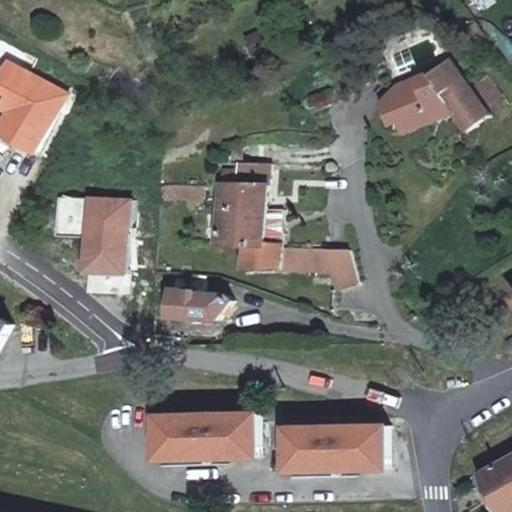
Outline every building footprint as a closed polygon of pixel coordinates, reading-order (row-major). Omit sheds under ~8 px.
[(449,54),(443,57),(457,77),(463,73),(449,54)] [(452,105),(467,127),(489,112),(484,104),(469,83),(463,73),(457,77),(443,57),(415,75),(400,79),(403,90),(382,96),(387,115),(395,114),(398,125),(452,105)] [(487,71),(469,83),(484,104),(502,92),(487,71)] [(227,191),(226,208),(272,209),(273,168),(242,168),(242,175),(227,174),(227,191)] [(226,208),(225,243),(249,243),(270,244),(271,242),(288,242),(287,209),(272,209),(226,208)] [(270,244),(249,243),(248,272),(287,273),(287,269),(288,247),(288,242),(271,242),(270,244)] [(324,248),(288,247),(287,269),(324,271),(324,248)] [(324,248),(324,271),(337,272),(340,285),(364,279),(355,249),(324,248)] [(207,292),(208,278),(178,277),(177,292),(172,291),(170,317),(222,319),(237,301),(234,293),(207,292)] [(0,318),(0,352),(14,325),(0,318)] [(261,414),(163,416),(163,457),(262,456),(261,414)] [(392,427),(291,429),(292,470),(393,469),(392,427)] [(511,511),(511,460),(484,475),(503,511),(511,511)]
